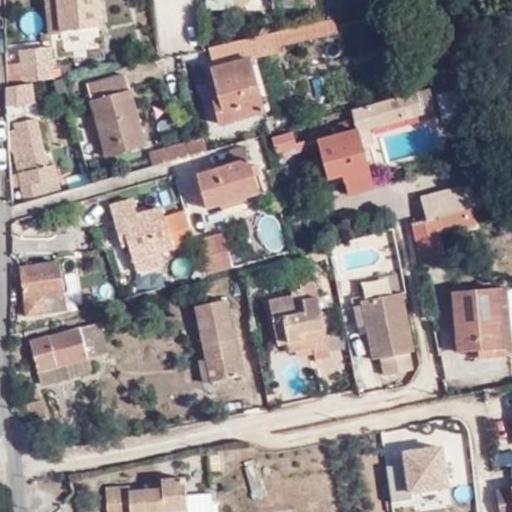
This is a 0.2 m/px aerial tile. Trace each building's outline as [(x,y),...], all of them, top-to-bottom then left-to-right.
[(60,0),(49,2),(53,36),(63,35),(64,33),(102,29),(98,0),(60,0)] [(440,35),(431,0),(430,0),(436,37),(440,35)] [(440,0),(431,0),(440,35),(440,36),(450,34),(440,0)] [(483,12),(461,13),(463,18),(490,57),(484,15),(483,12)] [(463,18),(461,13),(455,13),(463,60),(490,57),(463,18)] [(511,16),(500,17),(500,41),(511,40),(511,16)] [(336,19),(206,49),(220,98),(214,100),(221,124),(263,111),(249,61),(282,54),(281,47),(339,33),(336,19)] [(450,34),(440,36),(443,53),(453,52),(450,34)] [(28,84),(35,83),(55,79),(51,47),(18,52),(18,70),(7,71),(8,88),(21,86),(28,84)] [(498,68),(510,87),(511,86),(511,49),(497,51),(498,68)] [(453,52),(443,53),(447,82),(457,79),(453,52)] [(500,88),(510,87),(498,68),(500,88)] [(128,75),(92,85),(112,156),(150,146),(128,75)] [(21,86),(8,88),(8,108),(37,103),(35,83),(28,84),(21,86)] [(418,91),(368,106),(374,127),(423,114),(422,105),(418,91)] [(432,102),(422,105),(423,114),(425,120),(434,118),(431,109),(433,108),(432,102)] [(368,106),(353,110),(357,130),(340,134),(353,179),(353,180),(371,174),(363,148),(374,144),(370,129),(374,127),(368,106)] [(60,193),(63,192),(60,179),(57,165),(51,166),(41,119),(17,124),(21,141),(15,143),(21,173),(25,187),(28,202),(47,197),(60,193)] [(291,133),(272,139),(275,150),(295,145),(291,133)] [(353,179),(340,134),(317,141),(328,181),(348,175),(349,181),(353,179)] [(170,163),(212,151),(208,137),(164,148),(164,152),(153,155),(156,166),(170,163)] [(304,142),(295,145),(298,154),(308,151),(304,142)] [(260,193),(246,147),(232,151),(235,164),(198,175),(207,208),(260,193)] [(14,190),(25,187),(21,173),(13,176),(14,190)] [(375,187),(371,174),(353,180),(357,192),(375,187)] [(350,194),(357,192),(353,180),(353,179),(349,181),(346,182),(350,194)] [(471,184),(454,188),(460,208),(460,209),(461,211),(466,209),(478,205),(471,184)] [(460,208),(454,188),(419,199),(425,221),(433,219),(461,211),(460,209),(460,208)] [(191,227),(186,214),(164,221),(161,210),(136,218),(130,202),(108,209),(118,240),(125,238),(136,273),(162,265),(159,254),(196,243),(192,232),(191,227)] [(69,227),(63,207),(52,211),(57,231),(69,227)] [(461,211),(433,219),(437,232),(470,223),(466,209),(461,211)] [(425,221),(412,225),(420,256),(440,250),(437,232),(433,219),(425,221)] [(223,235),(214,237),(224,271),(234,268),(223,235)] [(214,237),(196,243),(206,277),(224,271),(214,237)] [(62,263),(22,269),(28,316),(46,313),(68,310),(66,293),(62,263)] [(300,294),(303,305),(321,301),(318,290),(315,276),(296,281),(300,294)] [(451,298),(455,315),(465,353),(494,345),(505,342),(494,301),(490,286),(450,295),(451,298)] [(406,292),(364,302),(364,306),(371,334),(377,361),(381,360),(411,352),(419,350),(406,292)] [(279,350),(289,347),(314,340),(317,351),(321,365),(336,361),(333,349),(325,315),(321,301),(303,305),(300,294),(291,296),(292,300),(268,306),(279,350)] [(511,349),(511,324),(505,298),(494,301),(505,342),(494,345),(496,355),(511,349)] [(217,379),(219,387),(248,379),(229,305),(200,312),(211,356),(217,379)] [(371,334),(364,306),(356,308),(363,336),(371,334)] [(346,345),(337,313),(325,315),(333,349),(346,345)] [(33,347),(39,378),(94,362),(114,356),(106,327),(33,347)] [(293,357),(317,351),(314,340),(289,347),(293,357)] [(411,352),(381,360),(385,376),(415,368),(411,352)] [(217,379),(211,356),(204,358),(210,381),(217,379)] [(97,374),(94,362),(39,378),(44,390),(97,374)] [(31,407),(34,425),(48,422),(43,405),(31,407)] [(389,501),(449,497),(445,447),(403,450),(404,466),(387,467),(389,501)] [(193,511),(193,501),(192,484),(168,486),(168,501),(136,502),(135,495),(108,497),(109,511),(193,511)] [(511,511),(511,494),(500,496),(503,511),(511,511)] [(216,511),(215,500),(193,501),(193,511),(216,511)]
